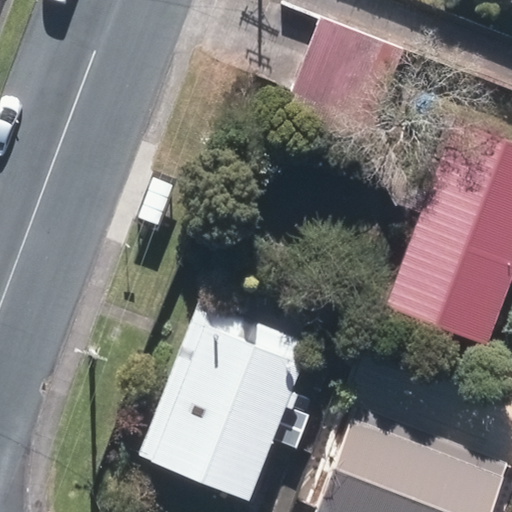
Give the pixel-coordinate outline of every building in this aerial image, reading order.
[(272,108),(355,139),(392,42),(311,11),(272,108)] [(371,296),(473,335),(511,233),(511,136),(443,109),(371,296)] [(150,223),(168,174),(144,166),(127,213),(150,223)] [(159,315),(178,321),(185,302),(166,295),(159,315)] [(138,453),(235,490),(258,430),(288,443),(302,409),(273,396),(291,355),(194,315),(138,453)] [(343,396),(300,506),(314,511),(471,511),(494,455),(343,396)] [(511,410),(501,443),(511,447),(511,410)]
